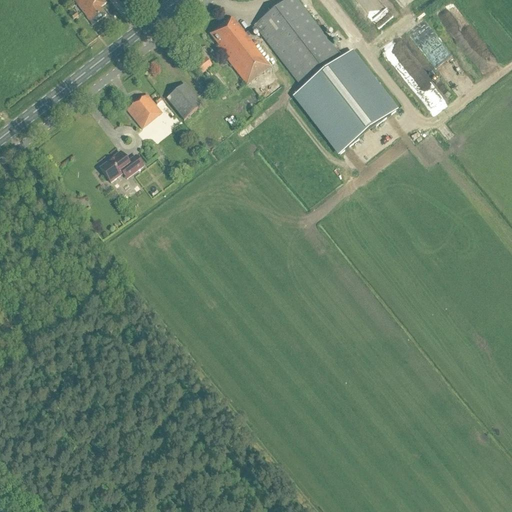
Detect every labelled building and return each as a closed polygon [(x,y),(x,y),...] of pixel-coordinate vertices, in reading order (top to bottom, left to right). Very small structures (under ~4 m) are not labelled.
[(100,10),(105,6),(100,0),(71,0),(92,27),(105,17),(100,10)] [(351,55),(342,62),(294,0),(290,0),(254,28),(254,30),(245,37),(232,20),(210,38),(218,49),(217,51),(246,88),(270,69),(247,40),(257,32),(303,92),(294,99),(338,157),(395,113),(351,55)] [(394,43),(382,54),(397,71),(409,59),(394,43)] [(474,64),(481,76),(497,67),(491,55),(474,64)] [(201,76),(206,73),(211,69),(204,60),(194,68),(201,76)] [(217,95),(224,90),(213,76),(206,81),(217,95)] [(184,87),(166,102),(184,123),(202,108),(184,87)] [(142,132),(161,116),(147,98),(145,99),(126,112),(142,132)] [(120,155),(112,160),(113,161),(99,171),(110,186),(124,175),(128,180),(143,169),(135,159),(127,165),(120,155)] [(146,168),(137,177),(145,185),(154,177),(146,168)]
